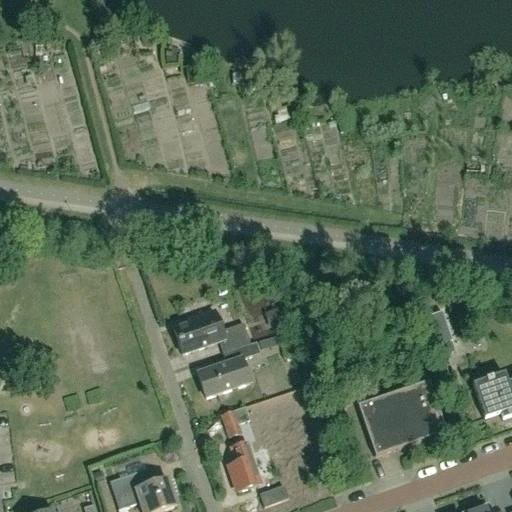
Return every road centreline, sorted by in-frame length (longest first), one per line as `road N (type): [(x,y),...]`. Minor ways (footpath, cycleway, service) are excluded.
road 1 (residential): [(213,511),(150,324)]
road 2 (residential): [(349,511),(511,452)]
